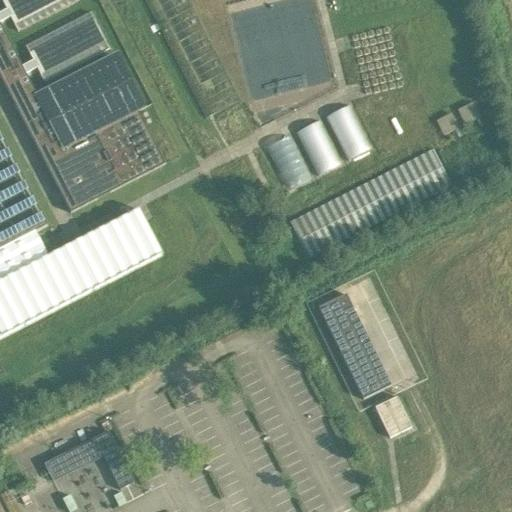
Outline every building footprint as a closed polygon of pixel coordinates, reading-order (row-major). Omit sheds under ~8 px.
[(0,0),(0,77),(70,214),(165,165),(137,112),(73,145),(64,150),(38,100),(25,75),(21,67),(0,25),(0,0)] [(0,13),(0,23),(11,17),(18,31),(80,0),(1,0),(6,10),(0,13)] [(161,30),(205,120),(209,119),(211,118),(213,117),(241,104),(188,0),(146,0),(157,23),(161,30)] [(21,67),(25,75),(37,68),(44,82),(108,49),(90,14),(26,47),(33,61),(21,67)] [(116,59),(47,95),(73,145),(137,112),(142,110),(116,59)] [(472,104),(458,111),(465,125),(479,118),(472,104)] [(326,118),(348,161),(371,149),(348,106),(326,118)] [(450,115),(436,122),(444,136),(458,129),(450,115)] [(296,133),(318,176),(341,164),(318,122),(296,133)] [(0,337),(161,255),(157,247),(138,211),(47,257),(43,249),(40,243),(34,232),(47,226),(0,135),(0,337)] [(433,150),(290,223),(309,259),(451,186),(433,150)] [(346,296),(318,309),(363,400),(390,387),(346,296)] [(396,398),(375,409),(389,439),(411,429),(396,398)] [(52,483),(102,458),(119,491),(134,484),(108,432),(43,465),(52,483)] [(0,494),(0,495),(8,511),(18,511),(8,490),(0,494)]
